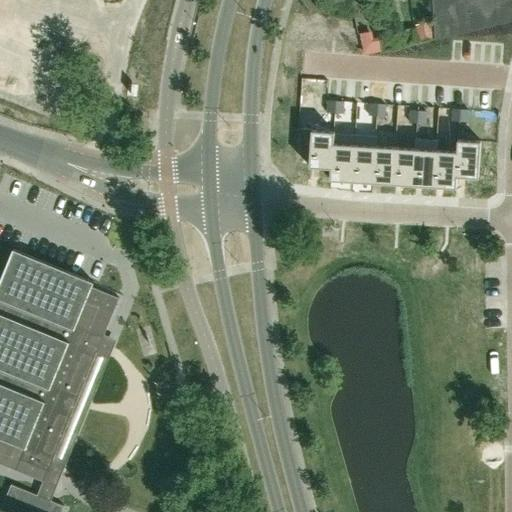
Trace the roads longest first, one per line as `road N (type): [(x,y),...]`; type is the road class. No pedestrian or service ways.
road 1 (secondary): [(207,197),(279,511)]
road 2 (secondary): [(299,511),(285,467),(249,203)]
road 3 (residential): [(511,220),(249,203)]
road 4 (tertiary): [(207,197),(141,187),(0,135)]
road 5 (secondary): [(249,203),(251,81),(264,0)]
road 6 (secondary): [(229,0),(215,68),(207,197)]
